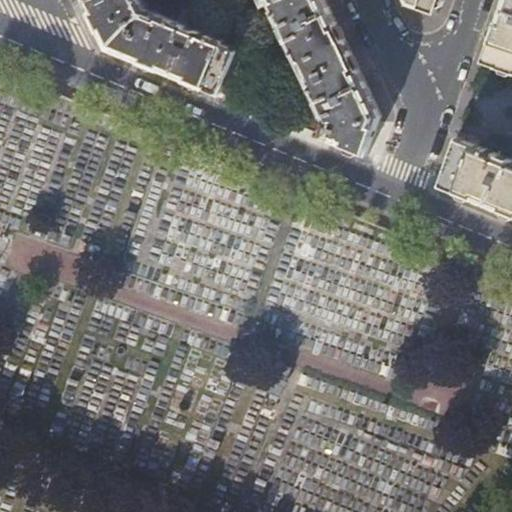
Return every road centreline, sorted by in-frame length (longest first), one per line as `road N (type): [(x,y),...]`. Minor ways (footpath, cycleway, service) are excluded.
road 1 (tertiary): [(402,203),(71,66)]
road 2 (residential): [(365,0),(428,132)]
road 3 (residential): [(428,132),(475,0)]
